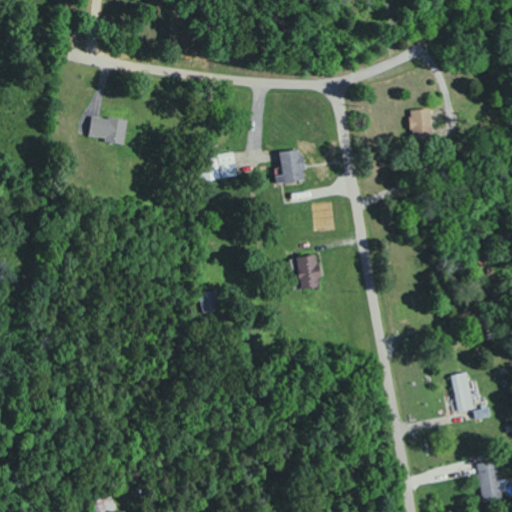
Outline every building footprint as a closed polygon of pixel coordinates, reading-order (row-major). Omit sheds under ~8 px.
[(429,110),(409,109),(409,135),(428,135),(429,110)] [(86,137),(122,143),(125,120),(90,115),(86,137)] [(275,152),(278,175),(271,176),(272,184),(302,180),(298,149),(275,152)] [(202,179),(238,178),(237,154),(201,156),(202,179)] [(292,290),(316,287),(312,255),(288,258),(292,290)] [(448,375),(456,412),(476,408),(468,371),(448,375)] [(496,497),(494,461),(479,462),(481,497),(496,497)]
